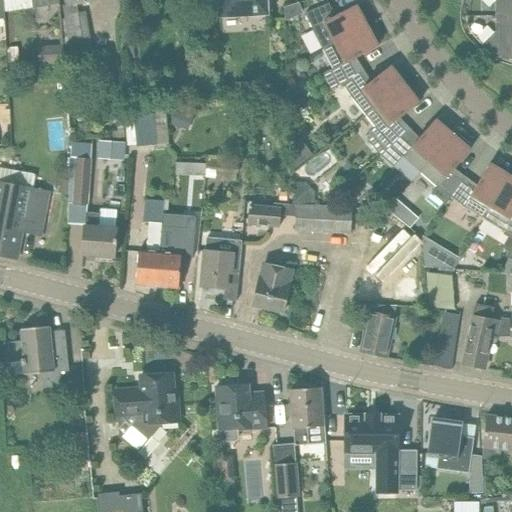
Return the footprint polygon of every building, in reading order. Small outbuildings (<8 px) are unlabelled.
[(30,0),(32,9),(48,6),(47,0),(30,0)] [(66,0),(67,5),(63,5),(65,19),(62,19),(65,50),(91,46),(85,11),(78,12),(76,3),(96,0),(66,0)] [(122,0),(123,9),(142,7),(140,0),(122,0)] [(218,0),(219,16),(222,16),(222,14),(238,13),(238,15),(267,14),(267,11),(271,11),(270,0),(218,0)] [(511,15),(511,0),(494,0),(495,1),(495,15),(511,15)] [(334,43),(367,25),(365,22),(369,20),(361,7),(358,8),(356,5),(334,16),(328,3),(305,12),(312,29),(323,23),(334,43)] [(511,15),(495,15),(495,30),(482,43),(481,42),(480,43),(492,51),(504,57),(511,59),(511,15)] [(367,25),(334,43),(322,48),(333,69),(322,75),(330,91),(342,83),(363,69),(356,57),(378,45),(376,42),(379,40),(372,26),(369,28),(367,25)] [(64,60),(62,43),(38,44),(39,61),(64,60)] [(19,63),(18,46),(7,47),(8,63),(19,63)] [(371,81),(363,69),(342,83),(352,97),(365,115),(405,84),(403,81),(406,79),(396,66),(393,69),(391,65),(371,81)] [(407,86),(405,84),(365,115),(374,126),(371,129),(368,140),(380,155),(409,128),(399,117),(419,102),(417,98),(419,96),(410,84),(407,86)] [(116,87),(100,93),(104,106),(121,100),(116,87)] [(290,103),(295,111),(305,106),(300,98),(290,103)] [(127,144),(168,141),(165,110),(125,113),(127,144)] [(176,110),(171,122),(180,126),(184,114),(176,110)] [(409,128),(380,155),(378,157),(390,169),(403,157),(420,172),(453,134),(450,132),(453,129),(441,119),(439,122),(436,119),(419,138),(409,128)] [(453,134),(420,172),(437,187),(450,197),(465,177),(454,168),(470,149),(467,146),(470,144),(458,133),(455,136),(453,134)] [(99,141),(98,156),(124,158),(125,143),(99,141)] [(237,172),(238,159),(207,157),(206,169),(237,172)] [(477,185),(465,177),(450,197),(464,207),(471,196),(490,207),(509,175),(506,173),(508,170),(495,162),(493,165),(490,163),(477,185)] [(75,172),(74,183),(73,203),(87,204),(88,190),(90,174),(75,172)] [(511,176),(509,175),(490,207),(483,218),(503,230),(511,233),(511,176)] [(40,236),(44,216),(49,192),(0,183),(0,256),(16,260),(22,232),(40,236)] [(292,188),(292,204),(308,205),(308,193),(304,188),(292,188)] [(367,196),(367,208),(380,209),(380,196),(367,196)] [(280,215),(281,203),(273,203),(273,208),(249,205),(248,223),(280,226),(280,215)] [(280,215),(296,216),(296,205),(281,203),(280,215)] [(296,205),(296,216),(295,230),(350,233),(352,208),(296,205)] [(85,212),(84,235),(83,255),(113,258),(114,243),(115,227),(98,226),(99,213),(85,212)] [(188,217),(188,220),(184,254),(197,256),(200,218),(188,217)] [(157,286),(162,223),(149,222),(146,251),(138,250),(137,259),(137,265),(136,284),(157,286)] [(175,224),(162,223),(157,286),(178,288),(181,254),(172,253),(175,224)] [(422,236),(422,237),(424,267),(454,269),(460,259),(422,236)] [(236,301),(239,281),(240,271),(235,271),(236,260),(232,260),(233,254),(217,252),(219,239),(206,238),(203,266),(201,286),(225,288),(223,300),(236,301)] [(260,275),(257,285),(253,305),(283,312),(290,282),(289,282),(292,270),(263,263),(260,275)] [(454,307),(456,273),(429,272),(428,306),(454,307)] [(466,344),(463,364),(484,368),(487,353),(486,353),(490,331),(496,333),(498,321),(491,320),(493,307),(475,303),(466,344)] [(359,304),(354,327),(364,329),(359,351),(387,357),(391,338),(396,317),(381,314),(383,305),(364,304),(359,304)] [(457,328),(460,313),(446,311),(444,326),(457,328)] [(22,341),(5,343),(6,361),(21,359),(22,364),(25,364),(26,374),(42,373),(44,389),(61,388),(59,371),(68,370),(64,337),(50,338),(49,326),(21,329),(22,341)] [(114,390),(116,410),(116,415),(157,413),(157,423),(178,421),(177,392),(173,392),(172,373),(145,375),(146,388),(114,390)] [(266,428),(265,412),(263,392),(245,393),(244,385),(215,387),(218,429),(238,427),(238,430),(266,428)] [(308,388),(290,390),(292,410),(294,445),(309,444),(326,442),(324,425),(323,425),(320,387),(308,388)] [(397,413),(345,413),(345,450),(377,450),(377,490),(398,490),(398,488),(417,488),(416,448),(397,448),(397,413)] [(511,417),(486,414),(486,418),(482,458),(499,459),(500,449),(511,449),(511,417)] [(431,419),(427,455),(440,457),(439,468),(469,472),(473,437),(460,435),(462,424),(431,419)] [(87,473),(85,437),(71,439),(74,474),(87,473)] [(274,465),(276,498),(298,497),(296,463),(274,465)] [(143,511),(142,496),(120,498),(120,494),(103,496),(104,500),(97,501),(98,511),(143,511)]
